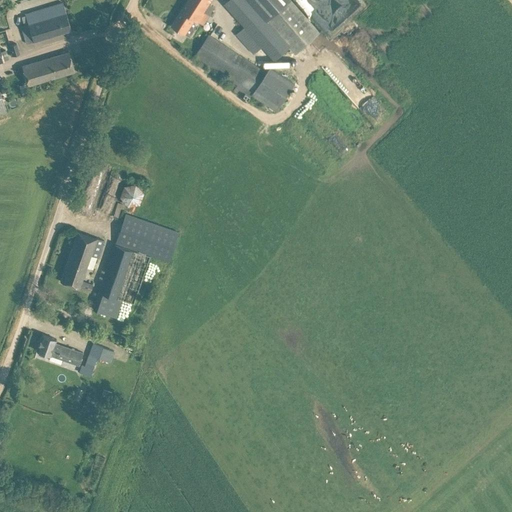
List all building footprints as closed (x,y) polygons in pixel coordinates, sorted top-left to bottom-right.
[(174,35),(181,40),(185,33),(190,36),(199,22),(205,12),(203,11),(210,0),(187,0),(172,25),(177,29),(174,35)] [(226,0),(224,2),(245,26),(236,34),(253,53),(261,45),(274,59),(289,47),(261,11),(250,0),(226,0)] [(250,0),(261,11),(289,47),(296,54),(320,32),(291,0),(250,0)] [(28,24),(21,26),(26,43),(71,30),(63,2),(25,14),(28,24)] [(196,53),(278,108),(295,83),(270,66),(266,72),(209,34),(196,53)] [(10,46),(13,56),(20,54),(16,44),(10,46)] [(0,62),(4,61),(4,60),(9,58),(6,49),(0,51),(0,49),(0,62)] [(22,66),(27,85),(74,71),(69,52),(22,66)] [(0,115),(0,129),(12,126),(8,113),(0,115)] [(135,207),(142,189),(123,182),(116,200),(135,207)] [(93,308),(102,312),(115,316),(121,299),(134,303),(150,254),(168,261),(178,232),(125,214),(93,308)] [(60,281),(90,291),(93,284),(82,280),(90,255),(98,257),(104,240),(77,231),(60,281)] [(60,364),(62,359),(79,364),(83,352),(55,343),(56,339),(42,334),(36,350),(51,355),(49,360),(60,364)] [(93,343),(85,367),(83,366),(81,373),(90,376),(97,357),(98,358),(102,346),(93,343)] [(111,392),(104,390),(102,395),(110,398),(111,392)] [(102,418),(107,403),(87,395),(81,410),(102,418)]
